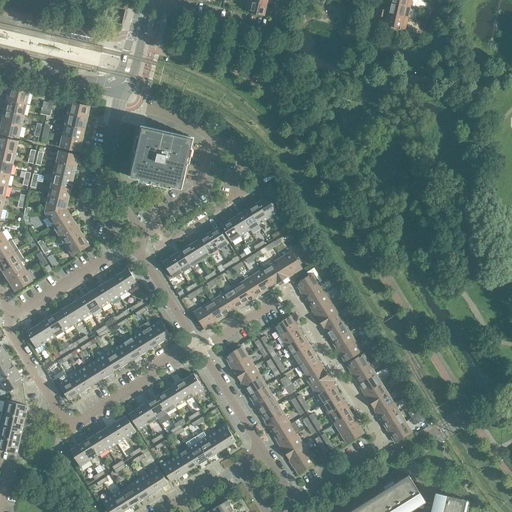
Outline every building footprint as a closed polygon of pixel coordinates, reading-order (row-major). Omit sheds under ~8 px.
[(264,16),(267,4),(248,0),(247,0),(244,11),(248,12),(264,16)] [(408,18),(410,7),(390,3),(388,14),(408,18)] [(405,30),(408,18),(388,14),(385,25),(401,29),(405,30)] [(10,88),(7,100),(26,104),(29,92),(10,88)] [(24,115),(26,104),(7,100),(5,111),(24,115)] [(87,118),(89,107),(70,102),(68,114),(87,118)] [(21,126),(24,115),(5,111),(2,122),(21,126)] [(84,129),(87,118),(68,114),(65,125),(84,129)] [(0,133),(18,138),(21,126),(2,122),(0,130),(0,133)] [(82,140),(84,129),(65,125),(63,136),(82,140)] [(194,137),(141,125),(138,136),(137,136),(133,151),(135,152),(129,177),(139,179),(139,181),(171,188),(171,187),(182,189),(188,164),(189,164),(193,149),(191,148),(194,137)] [(79,152),(82,140),(63,136),(60,147),(79,152)] [(0,137),(0,149),(15,153),(18,141),(0,137)] [(0,160),(12,164),(15,153),(0,149),(0,160)] [(59,151),(56,162),(76,167),(78,155),(59,151)] [(0,172),(10,175),(12,164),(0,160),(0,172)] [(73,178),(76,167),(56,162),(54,173),(73,178)] [(0,184),(7,186),(10,175),(0,172),(0,184)] [(70,189),(73,178),(54,173),(51,185),(70,189)] [(68,200),(70,189),(51,185),(49,196),(68,200)] [(66,209),(68,200),(49,196),(45,212),(66,209)] [(268,196),(258,202),(268,219),(278,213),(268,196)] [(268,219),(258,202),(249,208),(259,224),(268,219)] [(259,224),(249,208),(240,214),(250,230),(259,224)] [(70,216),(66,209),(45,212),(54,226),(70,216)] [(250,230),(240,214),(231,220),(241,236),(250,230)] [(76,226),(70,216),(54,226),(60,236),(76,226)] [(241,236),(231,220),(221,226),(231,242),(241,236)] [(83,235),(76,226),(60,236),(66,246),(83,235)] [(218,227),(209,233),(219,249),(228,243),(218,227)] [(219,249),(209,233),(200,239),(210,255),(219,249)] [(89,245),(83,235),(66,246),(72,256),(89,245)] [(0,260),(18,249),(11,239),(8,242),(0,246),(0,260)] [(210,255),(200,239),(191,245),(201,261),(210,255)] [(201,261),(191,245),(181,250),(191,266),(201,261)] [(0,266),(3,271),(20,261),(24,259),(18,249),(0,260),(0,266)] [(191,266),(181,250),(172,256),(182,272),(191,266)] [(291,251),(281,258),(292,274),(302,268),(291,251)] [(53,268),(54,267),(58,264),(52,254),(47,257),(53,268)] [(182,272),(172,256),(163,262),(173,278),(182,272)] [(282,280),(292,274),(281,258),(272,264),(282,280)] [(9,281),(26,271),(20,261),(3,271),(9,281)] [(272,286),(282,280),(272,264),(262,270),(272,286)] [(15,291),(32,281),(36,279),(30,268),(26,271),(9,281),(15,291)] [(128,269),(118,275),(129,291),(138,285),(128,269)] [(263,292),(272,286),(262,270),(252,276),(263,292)] [(296,284),(302,294),(319,283),(313,273),(296,284)] [(129,291),(118,275),(109,280),(119,296),(129,291)] [(253,298),(263,292),(252,276),(243,282),(253,298)] [(119,296),(109,280),(100,286),(110,302),(119,296)] [(243,304),(253,298),(243,282),(233,288),(243,304)] [(308,303),(325,293),(319,283),(302,294),(308,303)] [(110,302),(100,286),(91,292),(101,308),(110,302)] [(234,310),(243,304),(233,288),(223,294),(234,310)] [(101,308),(91,292),(82,297),(92,313),(101,308)] [(314,313),(331,303),(325,293),(308,303),(314,313)] [(224,317),(234,310),(223,294),(214,300),(224,317)] [(92,313),(82,297),(73,303),(83,319),(92,313)] [(214,322),(224,317),(214,300),(204,306),(214,322)] [(83,319),(73,303),(63,309),(73,325),(83,319)] [(320,323),(337,312),(331,303),(314,313),(320,323)] [(204,329),(214,322),(204,306),(194,312),(204,329)] [(73,325),(63,309),(54,315),(64,331),(73,325)] [(326,332),(343,322),(337,312),(320,323),(326,332)] [(64,331),(54,315),(45,320),(55,336),(64,331)] [(274,326),(280,336),(296,326),(290,316),(274,326)] [(55,336),(45,320),(36,326),(46,342),(55,336)] [(160,320),(151,326),(161,342),(170,336),(160,320)] [(332,342),(349,332),(343,322),(326,332),(332,342)] [(46,342),(36,326),(26,332),(36,348),(46,342)] [(151,348),(161,342),(151,326),(141,332),(151,348)] [(302,336),(296,326),(280,336),(286,346),(302,336)] [(142,354),(151,348),(141,332),(132,337),(142,354)] [(338,352),(355,341),(349,332),(332,342),(338,352)] [(308,345),(302,336),(286,346),(292,356),(308,345)] [(133,359),(142,354),(132,337),(123,343),(133,359)] [(361,351),(355,341),(338,352),(345,362),(361,351)] [(124,365),(133,359),(123,343),(114,349),(124,365)] [(273,350),(268,343),(265,345),(270,353),(273,350)] [(314,355),(308,345),(292,356),(298,365),(314,355)] [(231,367),(248,356),(242,346),(225,357),(231,367)] [(267,354),(262,347),(259,349),(264,356),(267,354)] [(115,371),(124,365),(114,349),(105,355),(115,371)] [(10,358),(5,351),(0,354),(0,368),(10,362),(8,360),(10,358)] [(353,374),(369,364),(363,354),(346,364),(353,374)] [(105,377),(115,371),(105,355),(95,360),(105,377)] [(321,365),(314,355),(298,365),(304,375),(321,365)] [(237,376),(254,366),(248,356),(231,367),(237,376)] [(96,382),(105,377),(95,360),(86,366),(96,382)] [(11,365),(10,362),(0,368),(0,380),(1,382),(18,371),(13,364),(11,365)] [(358,384),(375,374),(369,364),(353,374),(358,384)] [(327,375),(321,365),(304,375),(310,385),(327,375)] [(87,388),(96,382),(86,366),(77,372),(87,388)] [(243,386),(260,376),(254,366),(237,376),(243,386)] [(24,382),(18,371),(1,382),(7,393),(9,392),(12,396),(24,394),(23,383),(24,382)] [(78,394),(87,388),(77,372),(68,378),(78,394)] [(193,373),(184,379),(194,396),(204,390),(193,373)] [(365,394),(381,383),(375,374),(358,384),(365,394)] [(333,384),(327,375),(310,385),(316,395),(333,384)] [(249,396),(266,385),(260,376),(243,386),(249,396)] [(68,400),(78,394),(68,378),(58,383),(68,400)] [(194,396),(184,379),(175,385),(185,401),(194,396)] [(371,403),(387,393),(381,383),(365,394),(371,403)] [(339,394),(333,384),(316,395),(322,404),(339,394)] [(185,401),(175,385),(166,391),(176,407),(185,401)] [(255,405),(272,395),(266,385),(249,396),(255,405)] [(176,407),(166,391),(156,397),(166,413),(176,407)] [(377,413),(393,403),(387,393),(371,403),(377,413)] [(26,405),(24,394),(12,396),(10,401),(5,400),(2,412),(25,418),(28,406),(26,405)] [(345,404),(339,394),(322,404),(328,414),(345,404)] [(261,415),(278,405),(272,395),(255,405),(261,415)] [(166,413),(156,397),(147,402),(157,418),(166,413)] [(157,418),(147,402),(138,408),(148,424),(157,418)] [(383,423),(399,412),(393,403),(377,413),(383,423)] [(351,413),(345,404),(328,414),(334,424),(351,413)] [(268,425),(284,414),(278,405),(261,415),(268,425)] [(148,424),(138,408),(129,414),(139,430),(148,424)] [(23,429),(25,418),(2,412),(0,419),(0,424),(21,429),(23,429)] [(389,432),(405,422),(399,412),(383,423),(389,432)] [(357,423),(351,413),(334,424),(340,433),(357,423)] [(290,424),(284,414),(268,425),(274,435),(290,424)] [(126,416),(116,422),(126,438),(136,432),(126,416)] [(126,438),(116,422),(107,427),(117,443),(126,438)] [(411,432),(405,422),(389,432),(395,442),(411,432)] [(363,433),(357,423),(340,433),(347,443),(363,433)] [(23,429),(21,429),(0,424),(0,436),(20,441),(23,429)] [(280,444),(296,434),(290,424),(274,435),(280,444)] [(226,425),(216,431),(226,447),(236,441),(226,425)] [(117,443),(107,427),(98,433),(108,449),(117,443)] [(226,447),(216,431),(207,437),(217,453),(226,447)] [(108,449),(98,433),(89,439),(99,455),(108,449)] [(325,433),(321,435),(326,443),(329,441),(325,433)] [(286,454),(302,444),(296,434),(280,444),(286,454)] [(0,449),(17,453),(20,441),(0,436),(0,449)] [(208,458),(217,453),(207,437),(198,442),(208,458)] [(315,439),(320,447),(323,444),(319,437),(315,439)] [(99,455),(89,439),(79,445),(89,461),(99,455)] [(198,464),(208,458),(198,442),(188,448),(198,464)] [(292,464),(308,453),(302,444),(286,454),(292,464)] [(89,461),(79,445),(70,450),(80,467),(89,461)] [(189,470),(198,464),(188,448),(179,454),(189,470)] [(315,463),(308,453),(292,464),(298,474),(315,463)] [(180,476),(189,470),(179,454),(170,459),(180,476)] [(171,482),(180,476),(170,459),(160,465),(171,482)] [(158,467),(148,473),(158,489),(168,483),(158,467)] [(149,495),(158,489),(148,473),(139,479),(149,495)] [(351,511),(389,511),(403,503),(404,504),(412,499),(412,498),(420,493),(408,474),(407,475),(408,475),(398,482),(399,483),(395,485),(395,484),(375,496),(375,497),(372,499),(371,498),(351,511)] [(140,501),(149,495),(139,479),(130,484),(140,501)] [(131,506),(140,501),(130,484),(121,490),(131,506)] [(121,511),(131,506),(121,490),(112,496),(121,511)] [(463,511),(466,501),(467,500),(445,495),(443,504),(442,504),(441,509),(442,509),(441,511),(463,511)] [(108,511),(121,511),(112,496),(102,502),(108,511)] [(213,509),(214,511),(228,511),(233,509),(227,500),(213,509)]
